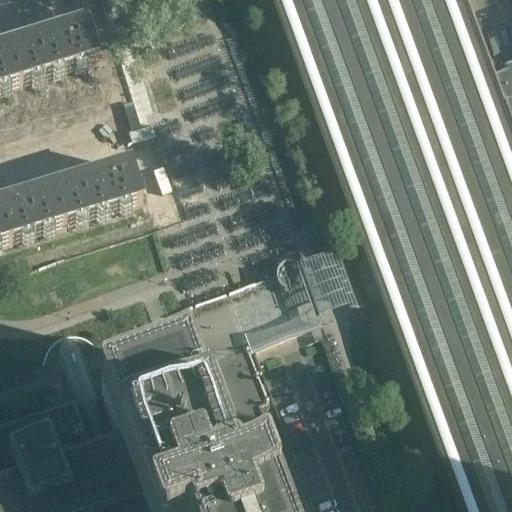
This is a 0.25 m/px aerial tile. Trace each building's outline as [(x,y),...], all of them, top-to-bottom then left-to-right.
[(511,511),(511,136),(462,0),(272,0),(459,511),(511,511)] [(0,99),(103,72),(92,30),(0,53),(0,99)] [(184,314),(164,322),(165,324),(168,323),(171,332),(184,370),(187,370),(190,370),(192,371),(193,373),(206,368),(217,364),(265,494),(267,495),(268,495),(269,496),(269,498),(270,499),(278,497),(268,470),(276,467),(265,440),(274,437),(264,411),(272,407),(251,354),(327,325),(335,322),(362,313),(361,309),(394,296),(468,269),(488,262),(507,255),(511,253),(511,66),(495,73),(496,75),(498,79),(499,83),(501,88),(506,101),(509,110),(511,118),(511,193),(469,209),(449,217),(412,230),(403,234),(375,244),(357,250),(339,257),(317,265),(310,268),(299,272),(298,271),(297,271),(296,270),(295,270),(294,269),(293,269),(292,269),(291,269),(290,269),(289,268),(288,268),(288,269),(287,269),(285,269),(284,270),(282,270),(281,271),(280,272),(279,272),(279,273),(278,274),(278,275),(277,275),(277,276),(277,277),(276,277),(276,279),(276,280),(276,281),(243,293),(230,297),(184,314)] [(0,251),(147,217),(137,175),(0,207),(0,251)] [(274,511),(270,499),(269,498),(269,496),(268,495),(267,495),(265,494),(217,364),(206,368),(193,373),(192,371),(190,370),(187,370),(184,370),(104,400),(102,402),(102,404),(121,455),(119,456),(84,363),(80,353),(77,350),(74,349),(70,349),(66,351),(63,353),(61,356),(60,360),(64,370),(97,463),(95,464),(77,414),(75,412),(71,412),(0,438),(0,511),(274,511)]
